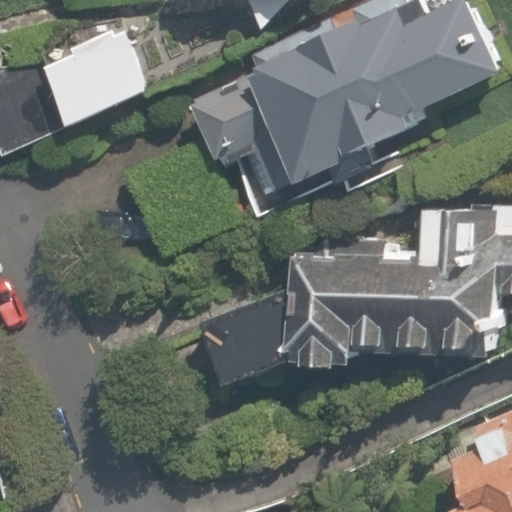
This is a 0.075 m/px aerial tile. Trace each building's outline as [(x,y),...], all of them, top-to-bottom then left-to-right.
[(258,177),(278,220),(425,151),(417,134),(511,88),(511,58),(484,0),(426,0),(196,109),(233,189),(258,177)] [(202,0),(204,15),(331,4),(330,0),(202,0)] [(134,32),(44,67),(73,141),(163,106),(134,32)] [(511,205),(432,207),(429,244),(307,253),(298,301),(209,327),(233,402),(306,382),(374,387),(374,367),(511,371),(511,205)] [(511,511),(511,414),(480,429),(486,443),(459,455),(484,511),(511,511)]
